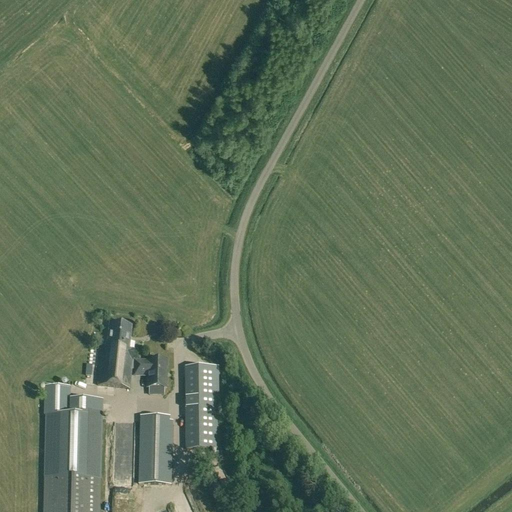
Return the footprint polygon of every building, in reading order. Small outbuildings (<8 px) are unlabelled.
[(102,345),(98,386),(130,389),(132,370),(133,362),(134,351),(129,350),(131,327),(109,324),(107,346),(102,345)] [(133,362),(132,370),(134,370),(134,376),(148,376),(148,388),(166,388),(166,362),(161,362),(160,359),(155,359),(154,362),(133,362)] [(186,450),(218,450),(218,409),(202,409),(201,369),(185,370),(186,450)] [(97,511),(99,481),(100,417),(101,400),(70,399),(70,388),(45,387),(44,416),(47,416),(44,511),(97,511)] [(171,485),(172,418),(141,418),(139,485),(171,485)] [(130,478),(117,479),(118,488),(131,487),(130,478)] [(203,508),(208,506),(198,481),(192,484),(203,508)] [(204,511),(221,511),(217,503),(204,510),(204,511)]
